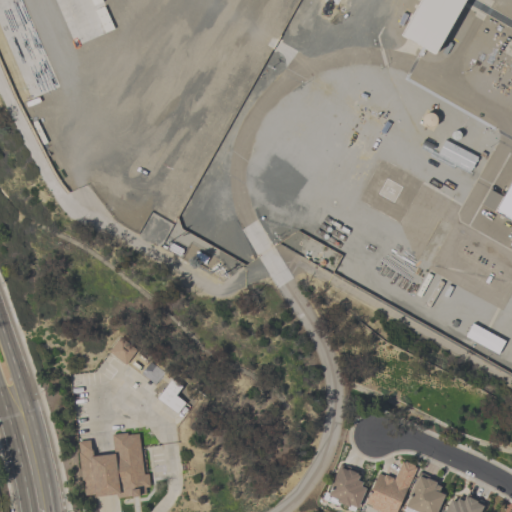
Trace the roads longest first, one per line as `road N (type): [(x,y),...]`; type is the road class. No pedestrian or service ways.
road 1 (residential): [(280,511),(320,466),(333,378),(322,344),(268,255)]
road 2 (primary): [(51,511),(0,323)]
road 3 (residential): [(376,435),(422,443),(511,484)]
